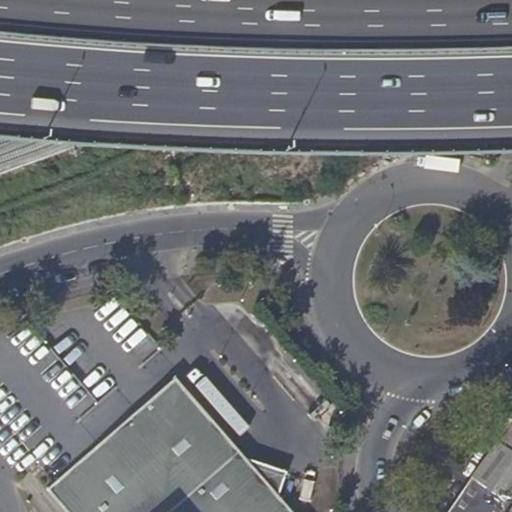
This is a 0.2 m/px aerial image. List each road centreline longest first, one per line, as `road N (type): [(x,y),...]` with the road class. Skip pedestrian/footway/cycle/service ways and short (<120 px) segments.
road 1 (motorway): [(0,79),(316,95),(511,93)]
road 2 (motorway): [(511,8),(190,9),(68,0)]
road 3 (residential): [(0,274),(87,247),(234,226),(333,238)]
road 4 (residential): [(333,238),(324,277),(330,317),(351,351),(384,374),(424,384)]
road 5 (residential): [(486,196),(453,181),(417,178),(353,208),(333,238)]
road 6 (residential): [(377,511),(368,449),(391,408),(424,384)]
